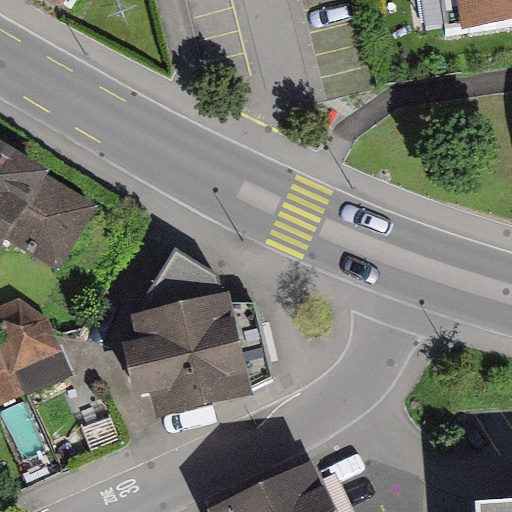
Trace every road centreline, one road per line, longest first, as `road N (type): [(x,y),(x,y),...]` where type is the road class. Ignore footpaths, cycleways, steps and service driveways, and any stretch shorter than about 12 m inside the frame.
road 1 (tertiary): [(0,53),(219,178),(415,264)]
road 2 (residential): [(415,264),(378,352),(353,388),(302,426),(117,511)]
